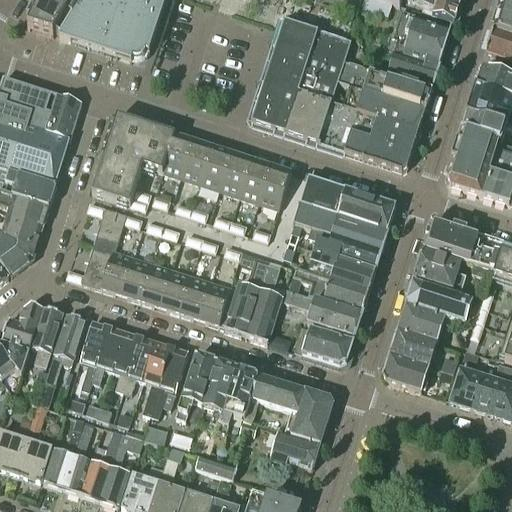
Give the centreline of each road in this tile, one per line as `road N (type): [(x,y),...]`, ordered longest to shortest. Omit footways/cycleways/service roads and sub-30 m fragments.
road 1 (residential): [(38,295),(360,400)]
road 2 (residential): [(169,122),(206,20),(262,37),(226,140)]
road 3 (residential): [(483,0),(420,203)]
road 4 (residential): [(420,203),(360,400)]
road 5 (residential): [(102,101),(38,295)]
road 6 (residential): [(420,203),(226,140)]
road 7 (residential): [(511,447),(360,400)]
